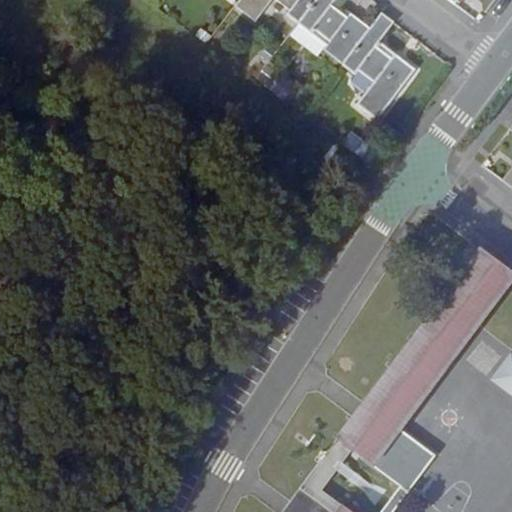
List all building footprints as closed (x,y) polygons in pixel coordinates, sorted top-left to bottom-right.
[(341,106),(361,121),(397,73),(363,45),(379,25),(368,15),(355,31),(336,16),(333,19),(317,7),(322,0),(227,0),(222,7),(239,20),(256,2),(272,13),(269,18),(280,27),(295,41),(299,36),(313,48),(307,55),(326,70),(341,81),(343,78),(355,88),(341,106)] [(334,1),(333,0),(322,0),(317,7),(333,19),(336,16),(327,10),(334,1)] [(489,0),(490,1),(490,0),(423,0),(440,13),(450,0),(489,0)] [(503,125),(511,132),(511,163),(500,180),(511,189),(511,112),(503,125)] [(402,468),(381,452),(393,435),(508,283),(468,252),(361,396),(348,414),(326,443),(343,455),(387,490),(402,468)] [(490,381),(511,396),(511,351),(510,351),(490,381)] [(393,435),(381,452),(402,468),(414,477),(427,462),(393,435)] [(312,495),(343,455),(326,443),(295,482),(304,489),(312,495)] [(387,490),(369,511),(386,511),(414,477),(402,468),(387,490)] [(279,504),(290,510),(304,489),(295,482),(287,493),(279,504)] [(292,511),(333,511),(312,495),(304,489),(290,510),(292,511)]
